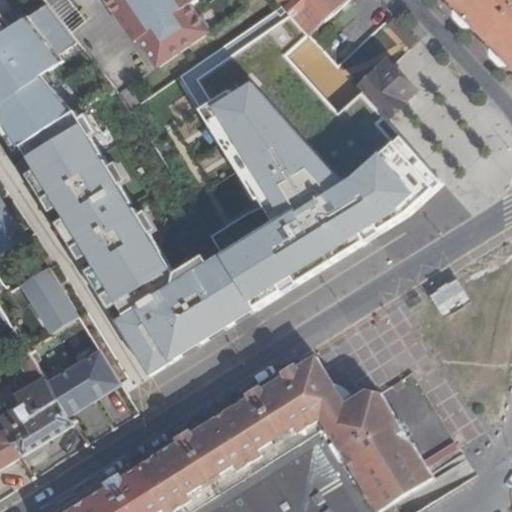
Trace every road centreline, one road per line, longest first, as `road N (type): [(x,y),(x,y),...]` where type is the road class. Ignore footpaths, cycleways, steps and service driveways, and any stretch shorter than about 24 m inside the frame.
road 1 (tertiary): [(30,511),(420,259),(511,209)]
road 2 (tertiary): [(511,109),(411,0)]
